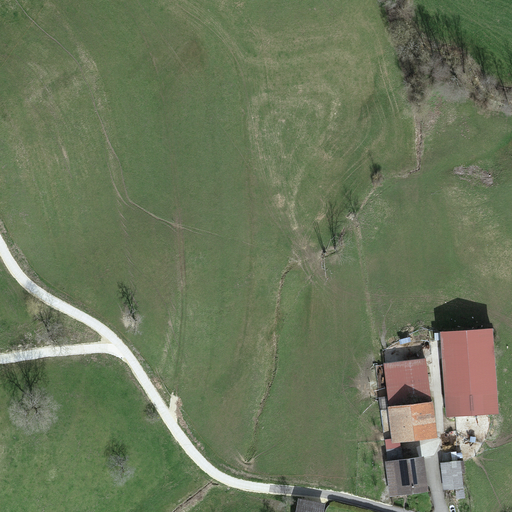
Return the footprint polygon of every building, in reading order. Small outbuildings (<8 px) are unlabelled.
[(445,340),(448,399),(496,397),(493,338),(445,340)] [(424,364),(384,369),(394,445),(434,440),(424,364)] [(423,458),(386,462),(389,496),(427,491),(423,458)] [(443,466),(446,494),(462,492),(459,465),(443,466)] [(320,511),(321,507),(298,503),(296,511),(320,511)]
